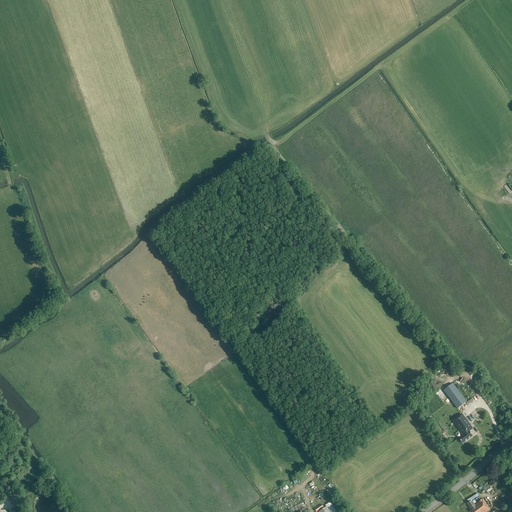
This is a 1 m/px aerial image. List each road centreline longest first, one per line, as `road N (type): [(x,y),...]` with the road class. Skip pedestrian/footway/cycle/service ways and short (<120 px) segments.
road 1 (track): [(462,371),(356,254),(266,134)]
road 2 (track): [(149,234),(270,143)]
